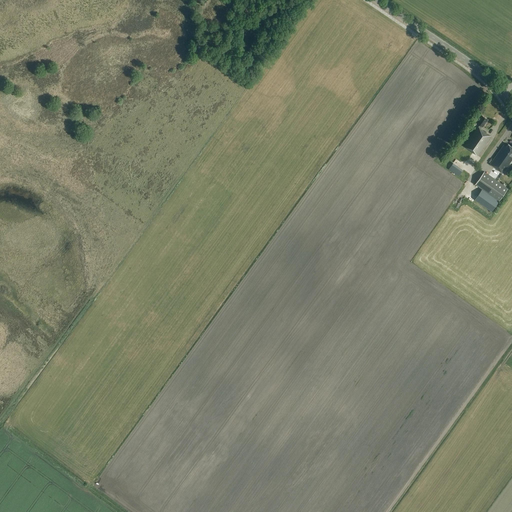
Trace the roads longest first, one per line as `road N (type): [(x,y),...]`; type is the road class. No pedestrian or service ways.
road 1 (track): [(386,511),(511,338)]
road 2 (tertiary): [(501,92),(377,0)]
